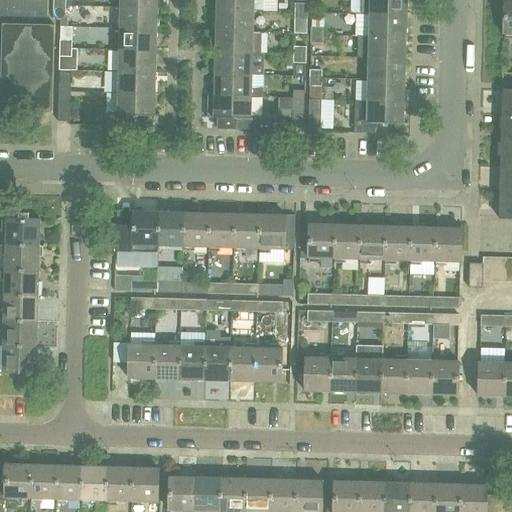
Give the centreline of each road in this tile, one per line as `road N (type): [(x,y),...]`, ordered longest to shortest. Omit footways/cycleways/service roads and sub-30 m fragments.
road 1 (residential): [(80,167),(444,171),(452,160),(457,0)]
road 2 (residential): [(511,448),(75,436)]
road 3 (residential): [(75,436),(80,167)]
